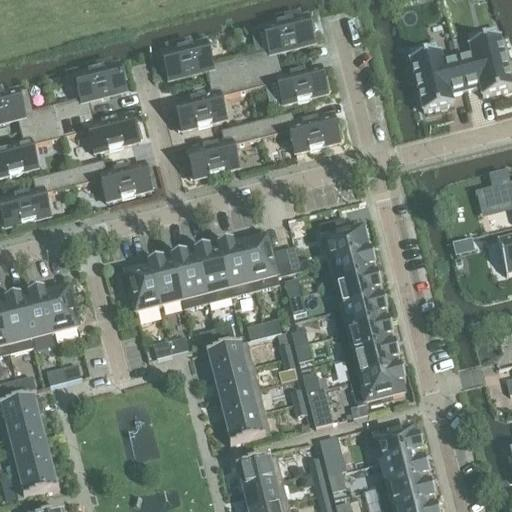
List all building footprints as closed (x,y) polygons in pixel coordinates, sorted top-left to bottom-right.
[(263,32),(269,55),(240,62),(245,78),(281,69),(278,56),(313,47),(313,48),(315,48),(311,36),(314,35),(311,23),(308,23),(308,21),(307,21),(307,23),(301,24),(299,16),(276,22),(278,30),(265,33),(265,32),(263,32)] [(472,58),(457,62),(466,95),(480,91),(483,101),(511,93),(511,88),(500,41),(469,48),(472,58)] [(205,75),(209,87),(245,78),(240,62),(212,69),(206,47),(205,47),(205,48),(192,52),(190,44),(167,50),(169,57),(163,59),(163,58),(162,58),(162,60),(160,61),(163,74),(166,73),(169,85),(170,85),(170,84),(205,75)] [(441,56),(410,64),(424,116),(454,108),(452,98),(466,95),(457,62),(443,66),(441,56)] [(76,80),(81,103),(52,110),(56,127),(92,117),(89,105),(125,96),(125,97),(126,97),(123,84),(126,84),(123,71),(120,71),(120,69),(118,69),(119,71),(113,72),(111,64),(88,70),(90,78),(77,81),(77,80),(76,80)] [(281,69),(245,78),(249,95),(278,88),(283,110),(284,110),(284,108),(326,97),(326,99),(327,98),(327,96),(330,95),(326,83),(324,83),(321,71),(320,72),(320,73),(284,82),(281,69)] [(178,134),(181,133),(182,136),(183,135),(183,134),(224,123),(225,125),(226,124),(220,102),(249,95),(245,78),(209,87),(212,100),(176,109),(176,108),(175,108),(178,121),(175,121),(178,134)] [(18,95),(16,96),(17,97),(4,100),(2,92),(0,92),(0,127),(17,123),(20,136),(56,127),(52,110),(32,115),(27,95),(18,97),(18,95)] [(92,117),(56,127),(61,143),(89,136),(95,158),(96,157),(96,156),(137,146),(138,147),(139,147),(138,144),(141,144),(138,131),(135,132),(132,120),(131,120),(131,121),(96,130),(92,117)] [(293,117),(257,126),(261,143),(290,136),(295,158),(297,158),(296,157),(338,146),(339,147),(340,147),(339,144),(342,144),(339,131),(336,132),(333,120),(332,120),(332,121),(297,130),(293,117)] [(233,151),(261,143),(257,126),(221,135),(224,149),(189,158),(188,157),(187,157),(190,169),(188,170),(191,183),(194,182),(194,184),(195,184),(195,183),(237,172),(237,173),(238,173),(233,151)] [(61,143),(56,127),(20,136),(24,149),(0,154),(0,181),(36,172),(36,173),(38,173),(32,150),(61,143)] [(105,165),(68,174),(73,192),(101,184),(107,207),(108,206),(108,205),(150,194),(150,195),(152,195),(151,193),(154,192),(150,180),(148,180),(145,168),(143,168),(144,170),(108,178),(105,165)] [(45,199),(73,192),(68,174),(32,183),(36,197),(0,206),(0,205),(0,204),(0,209),(2,217),(0,217),(0,220),(3,231),(5,230),(6,232),(7,232),(7,231),(49,220),(49,221),(50,221),(45,199)] [(475,196),(476,197),(482,196),(487,214),(511,207),(511,186),(509,187),(506,176),(490,180),(493,192),(475,196)] [(343,223),(320,229),(329,267),(368,257),(365,246),(367,245),(364,234),(347,238),(343,223)] [(511,240),(499,244),(499,243),(497,243),(507,280),(508,280),(508,278),(511,277),(511,240)] [(251,245),(252,247),(244,249),(256,295),(279,289),(277,282),(289,278),(283,255),(271,258),(267,243),(264,244),(263,242),(251,245)] [(472,242),(453,247),(455,259),(475,254),(472,242)] [(233,247),(219,251),(232,301),(256,295),(244,249),(234,251),(233,247)] [(208,308),(232,301),(219,251),(218,251),(219,255),(211,257),(210,253),(195,257),(208,308)] [(295,252),(283,255),(289,278),(301,275),(295,252)] [(310,252),(297,256),(301,274),(315,271),(310,252)] [(329,267),(336,291),(378,281),(378,280),(374,281),(372,273),(376,272),(372,256),(368,257),(329,267)] [(187,259),(171,263),(185,314),(208,308),(195,257),(196,261),(188,263),(187,259)] [(149,273),(159,312),(181,306),(183,314),(185,314),(171,263),(172,267),(164,269),(163,265),(148,269),(149,273)] [(135,318),(159,312),(149,273),(137,276),(136,272),(121,276),(125,291),(128,291),(135,318)] [(382,295),(378,281),(336,291),(341,314),(380,304),(378,296),(382,295)] [(284,287),(289,303),(302,300),(298,283),(284,287)] [(44,296),(54,338),(78,332),(71,305),(75,304),(71,289),(56,293),(57,297),(45,300),(44,296)] [(31,344),(54,338),(44,296),(29,300),(30,304),(22,306),(21,302),(20,302),(31,344)] [(306,317),(302,300),(289,303),(293,320),(306,317)] [(0,322),(9,358),(33,352),(31,344),(20,302),(5,306),(6,309),(0,311),(0,322)] [(334,316),(340,342),(390,329),(390,326),(386,327),(384,319),(388,318),(384,303),(380,304),(341,314),(334,316)] [(0,360),(9,358),(0,322),(0,360)] [(278,324),(263,328),(266,342),(282,338),(278,324)] [(251,346),(266,342),(263,328),(247,332),(251,346)] [(394,342),(390,329),(340,342),(345,362),(392,351),(390,343),(394,342)] [(231,330),(215,334),(219,348),(235,344),(231,330)] [(292,338),(296,353),(309,350),(304,331),(296,333),(297,337),(292,338)] [(203,352),(219,348),(215,334),(199,338),(203,352)] [(185,342),(169,346),(173,360),(189,356),(185,342)] [(157,364),(173,360),(169,346),(154,350),(157,364)] [(207,357),(213,381),(253,370),(247,347),(207,357)] [(280,351),(283,363),(291,361),(288,349),(280,351)] [(313,365),(309,350),(296,353),(299,368),(313,365)] [(345,362),(352,386),(402,373),(398,374),(396,366),(400,365),(396,350),(392,351),(345,362)] [(294,373),(291,361),(283,363),(286,375),(294,373)] [(78,369),(63,373),(66,387),(82,383),(78,369)] [(253,370),(213,381),(219,404),(259,393),(253,370)] [(51,391),(66,387),(63,373),(47,377),(51,391)] [(406,388),(402,373),(352,386),(358,411),(370,407),(371,410),(382,408),(382,405),(404,399),(402,389),(406,388)] [(303,381),(307,398),(320,394),(316,377),(303,381)] [(33,381),(16,385),(19,399),(36,395),(33,381)] [(0,404),(19,399),(16,385),(0,389),(0,404)] [(219,404),(225,427),(265,417),(259,393),(219,404)] [(324,393),(320,394),(307,398),(316,432),(333,428),(324,393)] [(291,397),(295,409),(303,407),(300,394),(291,397)] [(0,410),(0,433),(0,435),(41,424),(35,401),(0,410)] [(306,419),(303,407),(295,409),(298,421),(306,419)] [(271,440),(265,417),(225,427),(230,450),(242,448),(243,449),(244,448),(244,447),(271,440)] [(41,424),(0,435),(6,458),(47,448),(41,424)] [(375,443),(381,468),(423,457),(420,442),(416,443),(413,433),(391,439),(390,436),(379,439),(379,442),(375,443)] [(336,442),(319,446),(324,464),(328,481),(342,478),(345,477),(336,442)] [(6,458),(12,482),(53,471),(47,448),(6,458)] [(426,465),(422,466),(420,458),(424,457),(423,457),(381,468),(386,490),(379,492),(379,494),(426,482),(429,481),(426,465)] [(243,498),(243,499),(263,494),(262,490),(283,485),(283,484),(282,484),(276,462),(277,462),(277,461),(249,468),(248,467),(247,467),(248,468),(236,471),(236,473),(237,472),(244,498),(243,498)] [(309,465),(312,477),(321,475),(317,463),(309,465)] [(302,470),(293,472),(295,481),(304,479),(302,470)] [(59,494),(53,471),(12,482),(18,505),(46,498),(47,499),(48,498),(47,497),(59,494)] [(324,487),(321,475),(312,477),(315,489),(324,487)] [(346,494),(342,478),(328,481),(333,498),(346,494)] [(379,494),(383,511),(392,511),(435,501),(432,489),(428,490),(426,482),(379,494)] [(262,490),(263,494),(243,499),(244,499),(247,511),(271,511),(289,508),(288,507),(282,486),(283,485),(262,490)] [(435,504),(435,501),(392,511),(437,511),(433,511),(432,505),(435,504)]
